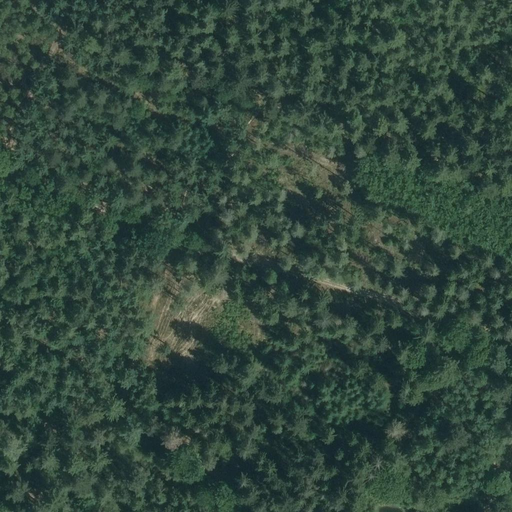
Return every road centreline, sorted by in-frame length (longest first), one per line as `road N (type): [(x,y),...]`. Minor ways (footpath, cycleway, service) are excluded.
road 1 (track): [(511,346),(190,240)]
road 2 (track): [(176,235),(110,400),(0,428)]
road 3 (track): [(274,104),(511,193)]
road 4 (track): [(0,166),(176,235)]
